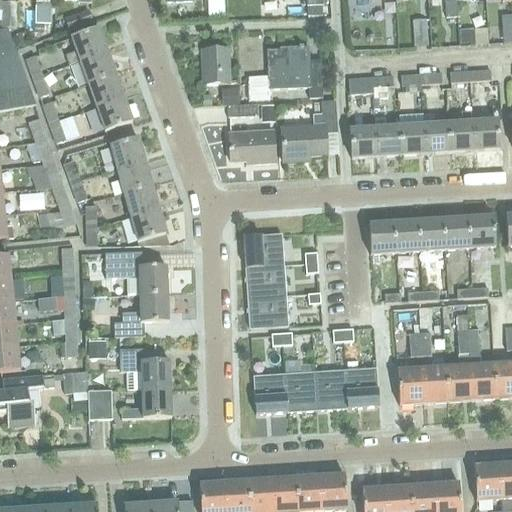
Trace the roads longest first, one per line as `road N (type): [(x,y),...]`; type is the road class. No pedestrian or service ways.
road 1 (residential): [(218,465),(511,444)]
road 2 (residential): [(218,465),(210,205)]
road 3 (residential): [(0,475),(218,465)]
road 4 (residential): [(147,33),(337,26)]
road 5 (residential): [(210,205),(147,33)]
road 6 (residential): [(338,66),(511,55)]
road 7 (residential): [(346,196),(511,185)]
road 8 (residential): [(210,205),(346,196)]
road 9 (residential): [(346,196),(338,66)]
